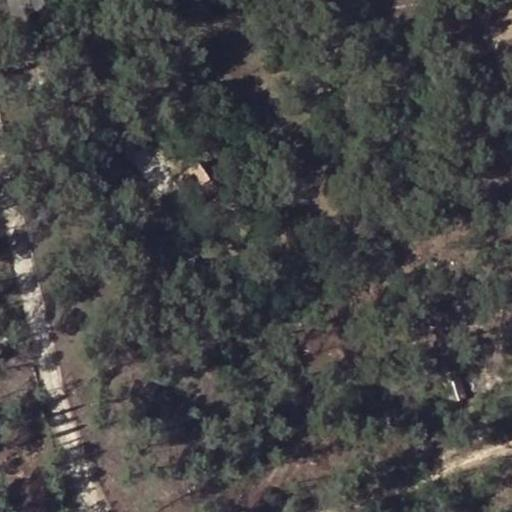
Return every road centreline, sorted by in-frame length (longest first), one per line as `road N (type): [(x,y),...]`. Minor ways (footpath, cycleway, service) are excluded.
road 1 (track): [(491,0),(511,60),(511,457),(358,511)]
road 2 (track): [(0,184),(46,384),(99,511)]
